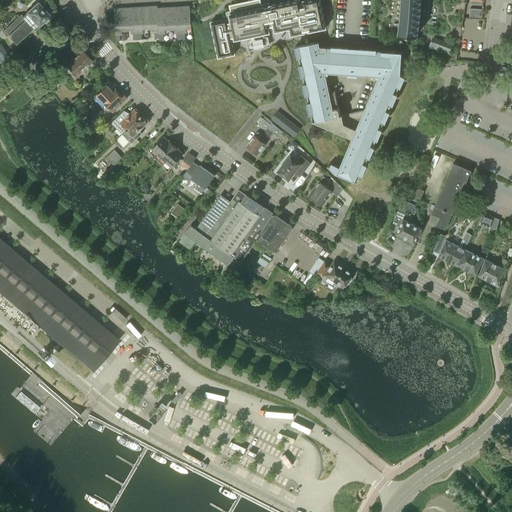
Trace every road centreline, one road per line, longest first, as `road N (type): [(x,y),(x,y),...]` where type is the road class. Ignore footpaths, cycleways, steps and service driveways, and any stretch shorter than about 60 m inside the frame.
road 1 (secondary): [(506,330),(304,215),(199,142),(128,77),(83,19)]
road 2 (residential): [(353,458),(286,417),(199,383),(143,339)]
road 3 (secondary): [(397,498),(511,403)]
